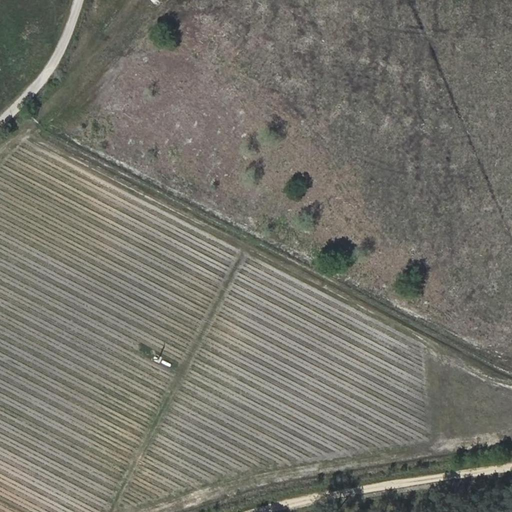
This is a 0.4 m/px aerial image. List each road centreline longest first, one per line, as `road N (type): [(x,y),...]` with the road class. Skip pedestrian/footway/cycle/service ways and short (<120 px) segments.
road 1 (track): [(257,511),(511,465)]
road 2 (track): [(80,0),(60,64),(0,125)]
